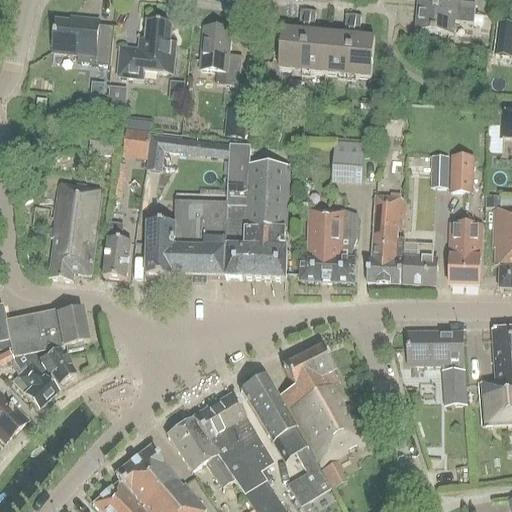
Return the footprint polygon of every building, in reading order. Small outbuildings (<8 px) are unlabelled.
[(416,0),(416,11),(474,16),(475,7),(455,5),(455,0),(416,0)] [(474,16),(416,11),(414,35),(452,38),(453,24),(473,26),(474,16)] [(277,73),(302,75),(308,13),(300,12),(299,28),(300,28),(300,33),(282,31),(277,73)] [(308,13),(302,75),(324,78),(328,36),(312,35),(313,28),(314,29),(316,14),(308,13)] [(328,36),(324,78),(347,80),(353,18),(345,17),(343,32),(345,32),(344,38),(328,36)] [(353,18),(347,80),(370,82),(374,41),(357,39),(358,33),(359,34),(361,19),(353,18)] [(53,42),(52,51),(54,51),(53,55),(78,58),(77,66),(95,68),(111,70),(115,31),(100,30),(100,24),(72,21),(71,25),(57,23),(55,42),(53,42)] [(122,51),(119,80),(144,82),(145,75),(173,78),(177,45),(171,45),(172,27),(149,24),(146,53),(122,51)] [(511,26),(498,25),(496,41),(511,43),(511,26)] [(218,75),(217,87),(240,89),(243,59),(229,57),(232,33),(205,30),(200,73),(218,75)] [(92,84),(91,93),(104,94),(105,85),(92,84)] [(127,91),(109,89),(106,113),(125,115),(127,91)] [(47,111),(48,102),(38,101),(37,110),(47,111)] [(362,101),(361,112),(380,114),(381,102),(362,101)] [(231,111),(228,139),(245,141),(248,112),(231,111)] [(500,143),(511,143),(511,115),(501,115),(500,143)] [(123,159),(146,162),(149,137),(149,135),(126,133),(123,159)] [(119,138),(91,134),(88,155),(117,159),(119,138)] [(146,162),(145,173),(157,174),(162,175),(164,154),(178,156),(180,141),(149,137),(146,162)] [(362,188),(365,147),(335,145),(332,186),(362,188)] [(249,147),(228,146),(226,205),(227,205),(225,279),(225,281),(282,283),(282,300),(284,300),(286,251),(282,251),(288,168),(248,167),(249,147)] [(447,191),(448,160),(433,159),(432,191),(447,191)] [(452,159),(451,195),(472,196),(474,160),(452,159)] [(73,277),(90,279),(101,196),(58,190),(51,243),(54,243),(49,281),(72,284),(73,277)] [(368,261),(367,286),(399,288),(400,263),(403,263),(405,241),(398,240),(398,230),(403,230),(404,201),(374,199),(372,229),(373,229),(371,261),(368,261)] [(486,210),(499,211),(499,202),(499,199),(486,199),(486,210)] [(499,293),(511,293),(511,202),(499,202),(499,211),(498,214),(494,214),(493,253),(495,253),(495,270),(500,270),(499,293)] [(173,227),(173,278),(191,278),(191,286),(202,286),(202,279),(225,279),(227,205),(226,205),(174,203),(173,227)] [(301,259),(300,284),(353,286),(355,261),(352,261),(351,249),(356,240),(357,219),(342,215),(308,213),(306,260),(301,259)] [(173,280),(173,278),(173,227),(147,226),(145,279),(173,280)] [(102,279),(126,282),(131,246),(120,245),(122,230),(109,228),(102,279)] [(449,291),(478,291),(479,261),(478,261),(479,248),(479,229),(450,228),(450,248),(450,260),(449,291)] [(403,288),(435,290),(437,262),(432,261),(433,247),(416,246),(416,260),(405,260),(403,288)] [(6,325),(2,307),(0,307),(0,353),(7,352),(0,356),(0,368),(12,362),(21,377),(33,366),(34,367),(64,350),(66,349),(68,355),(82,352),(81,347),(89,345),(81,312),(58,317),(57,314),(6,325)] [(482,431),(511,429),(511,332),(492,334),(496,386),(480,387),(482,431)] [(408,336),(409,370),(448,369),(448,374),(443,374),(444,408),(465,407),(462,334),(408,336)] [(336,388),(338,387),(319,351),(286,368),(296,389),(282,396),(311,452),(312,452),(320,469),(365,446),(336,388)] [(41,376),(44,374),(48,371),(58,389),(76,378),(61,352),(34,368),(41,376)] [(41,376),(34,368),(34,367),(33,366),(21,377),(14,383),(39,412),(58,395),(41,376)] [(243,392),(273,447),(286,440),(306,477),(287,487),(298,508),(328,492),(318,473),(270,376),(243,392)] [(0,442),(4,447),(28,423),(3,398),(9,391),(0,383),(0,442)] [(262,473),(271,467),(231,399),(193,423),(232,483),(242,498),(250,511),(281,511),(264,485),(268,482),(262,473)] [(193,423),(167,439),(191,476),(205,467),(221,491),(232,483),(193,423)] [(150,450),(133,464),(173,511),(203,511),(183,487),(181,488),(162,467),(162,466),(150,450)] [(173,511),(133,464),(116,478),(129,493),(131,492),(144,508),(142,510),(144,511),(173,511)] [(335,466),(322,472),(332,491),(344,484),(335,466)] [(93,507),(97,511),(141,511),(116,485),(93,507)]
